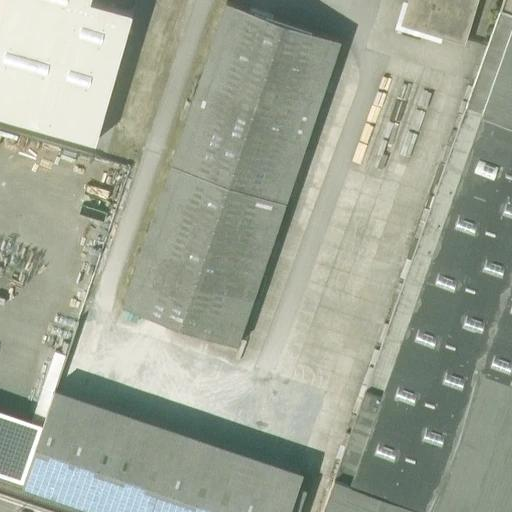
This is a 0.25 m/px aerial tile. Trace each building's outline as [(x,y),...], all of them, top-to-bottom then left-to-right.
[(0,0),(0,114),(96,142),(133,12),(92,0),(0,0)] [(476,0),(411,0),(404,23),(464,41),(476,0)] [(511,0),(503,0),(500,10),(511,14),(511,0)] [(227,1),(124,306),(238,345),(341,39),(227,1)] [(511,14),(500,10),(466,106),(511,122),(511,14)] [(511,122),(466,106),(385,335),(480,368),(511,379),(511,122)] [(385,335),(335,476),(429,509),(480,368),(385,335)] [(33,420),(43,423),(49,405),(66,356),(57,352),(33,420)] [(429,509),(427,511),(511,511),(511,379),(480,368),(429,509)] [(289,511),(298,489),(49,405),(43,423),(22,483),(108,511),(289,511)] [(0,475),(22,483),(43,423),(33,420),(0,408),(0,475)]
